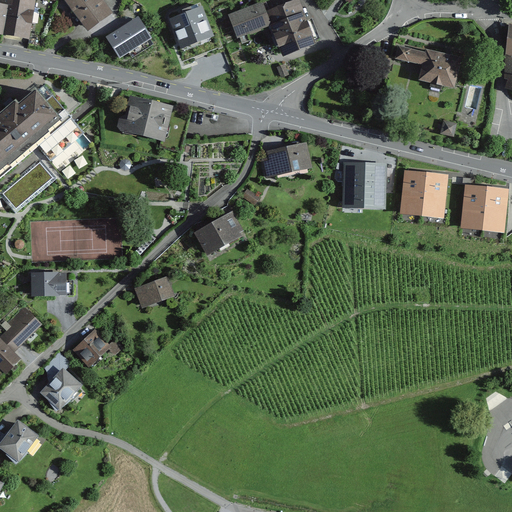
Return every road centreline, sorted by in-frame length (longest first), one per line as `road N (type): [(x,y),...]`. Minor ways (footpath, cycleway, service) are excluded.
road 1 (track): [(511,307),(369,308),(304,343),(213,402),(173,442),(153,477),(169,511)]
road 2 (residential): [(264,110),(237,182),(11,388)]
road 3 (residential): [(0,50),(264,110)]
road 4 (residential): [(245,511),(117,442),(59,426),(11,388)]
road 5 (residential): [(275,112),(511,170)]
road 6 (residential): [(275,112),(295,87),(406,11)]
